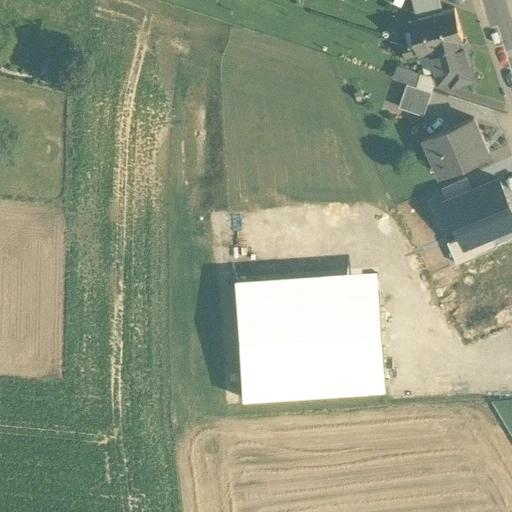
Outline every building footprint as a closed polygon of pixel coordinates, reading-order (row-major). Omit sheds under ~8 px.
[(438,0),(412,0),(418,20),(421,19),(420,18),(426,16),(424,10),(439,6),(441,12),(442,12),(438,0)] [(442,12),(441,12),(439,6),(424,10),(426,16),(420,18),(421,19),(426,38),(429,51),(430,51),(463,41),(454,9),(442,12)] [(426,38),(401,45),(405,58),(429,51),(426,38)] [(463,41),(430,51),(437,78),(449,75),(452,86),(473,79),(466,53),(468,52),(465,41),(463,41)] [(420,74),(397,66),(393,79),(407,83),(416,86),(420,74)] [(416,86),(407,83),(398,107),(423,115),(431,92),(416,86)] [(473,118),(425,138),(433,157),(438,155),(445,172),(488,154),(473,118)] [(441,188),(447,201),(472,190),(467,177),(441,188)] [(511,224),(511,211),(499,179),(472,190),(447,201),(462,237),(465,244),(491,234),(511,224)] [(447,243),(456,264),(497,247),(491,234),(465,244),(462,237),(447,243)] [(456,264),(467,283),(482,274),(481,271),(509,255),(503,245),(497,247),(456,264)] [(511,253),(509,255),(481,271),(482,274),(509,320),(511,318),(511,253)] [(382,388),(374,270),(235,279),(243,397),(382,388)]
